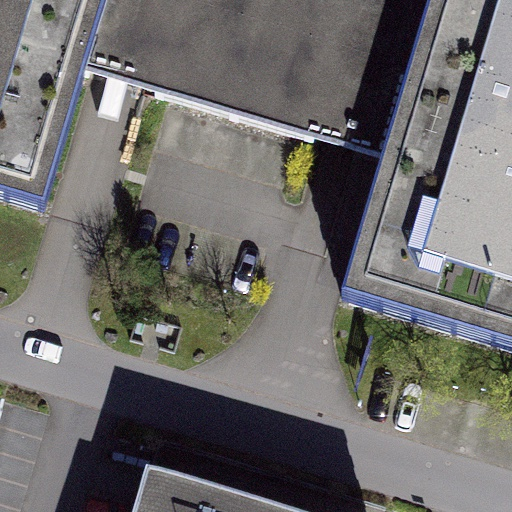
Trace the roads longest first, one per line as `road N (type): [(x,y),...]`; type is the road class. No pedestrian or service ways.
road 1 (unknown): [(41,368),(78,249),(104,206),(154,186),(206,187),(266,217),(291,261),(292,307),(264,435)]
road 2 (unclassified): [(0,356),(511,509)]
